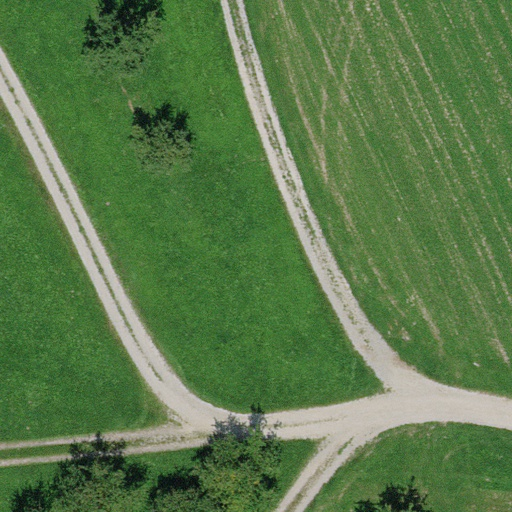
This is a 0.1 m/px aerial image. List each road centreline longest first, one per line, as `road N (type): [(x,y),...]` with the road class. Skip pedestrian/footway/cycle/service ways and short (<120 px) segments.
road 1 (track): [(435,405),(252,434),(203,417),(162,387),(0,83)]
road 2 (track): [(435,405),(326,304),(234,0)]
road 3 (track): [(252,434),(0,452)]
road 4 (track): [(364,416),(291,511)]
